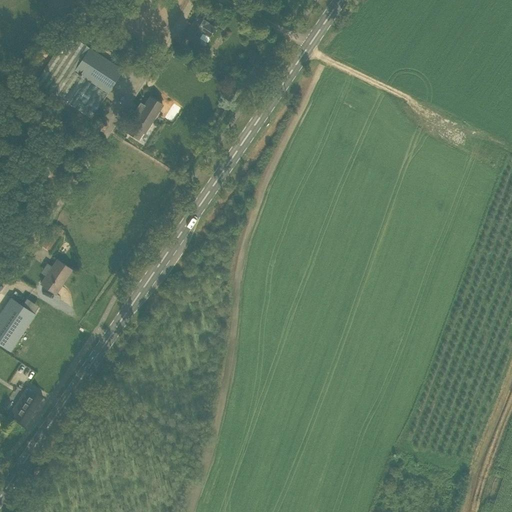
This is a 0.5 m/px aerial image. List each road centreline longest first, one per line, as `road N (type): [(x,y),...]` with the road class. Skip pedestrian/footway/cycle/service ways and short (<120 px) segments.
road 1 (primary): [(0,499),(340,0)]
road 2 (unclassified): [(0,299),(193,0)]
road 3 (track): [(511,151),(308,47)]
